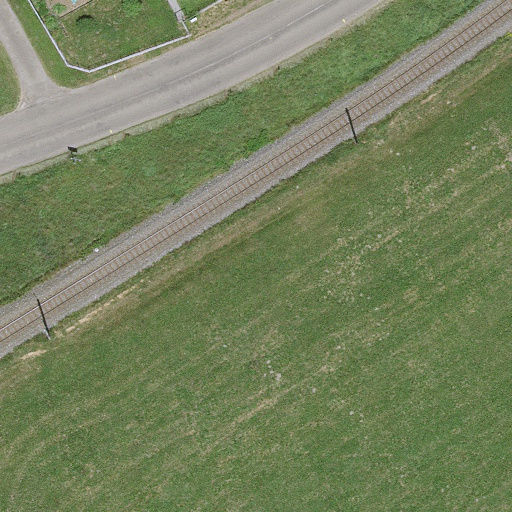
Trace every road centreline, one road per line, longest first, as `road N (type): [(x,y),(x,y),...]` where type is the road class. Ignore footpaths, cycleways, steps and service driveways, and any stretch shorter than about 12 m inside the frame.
road 1 (tertiary): [(0,146),(205,67),(332,0)]
road 2 (unknown): [(0,13),(53,127)]
